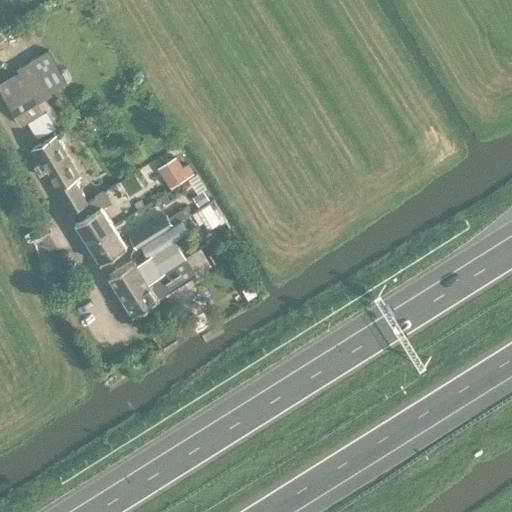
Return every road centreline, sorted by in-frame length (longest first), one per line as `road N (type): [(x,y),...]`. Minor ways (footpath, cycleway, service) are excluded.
road 1 (motorway): [(511,252),(96,511)]
road 2 (motorway): [(283,511),(511,369)]
